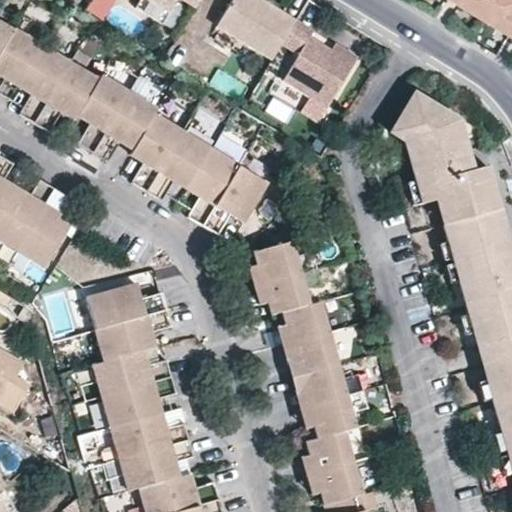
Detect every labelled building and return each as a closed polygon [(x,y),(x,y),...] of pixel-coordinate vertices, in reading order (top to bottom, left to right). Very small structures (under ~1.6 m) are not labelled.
[(89,0),(85,9),(105,19),(114,0),(89,0)] [(184,0),(194,7),(198,0),(140,0),(136,7),(162,23),(176,0),(184,0)] [(293,21),(258,0),(256,0),(253,7),(241,0),(229,0),(214,25),(234,37),(270,60),(279,44),(293,21)] [(475,10),(500,25),(503,20),(510,24),(506,29),(511,32),(511,0),(458,0),(468,6),(472,1),(479,5),(475,10)] [(472,1),(468,6),(475,10),(479,5),(472,1)] [(0,61),(18,31),(0,20),(0,61)] [(293,21),(279,44),(297,56),(272,96),(316,123),(352,65),(329,51),(309,37),(312,31),(294,20),(293,21)] [(506,29),(510,24),(503,20),(500,25),(506,29)] [(0,96),(9,82),(15,71),(29,79),(47,48),(18,31),(0,61),(0,96)] [(352,65),(355,59),(332,44),(329,51),(352,65)] [(29,79),(41,86),(35,97),(23,116),(38,124),(74,64),(47,48),(29,79)] [(53,133),(64,115),(71,104),(84,112),(86,107),(102,80),(74,64),(38,124),(53,133)] [(15,71),(9,82),(23,91),(29,79),(15,71)] [(102,80),(86,107),(99,114),(92,127),(82,143),(97,153),(132,92),(105,76),(102,80)] [(35,97),(41,86),(29,79),(23,91),(35,97)] [(112,162),(122,145),(129,133),(141,141),(158,113),(160,108),(132,92),(97,153),(112,162)] [(511,259),(511,255),(487,167),(472,172),(451,177),(452,184),(447,186),(436,148),(442,146),(444,153),(465,147),(458,120),(413,95),(401,116),(408,120),(397,139),(405,144),(417,186),(422,206),(437,202),(445,199),(452,225),(443,227),(473,334),(479,333),(483,348),(511,339),(511,286),(498,291),(500,297),(494,299),(483,262),(488,260),(491,266),(511,259)] [(80,119),(84,112),(71,104),(64,115),(77,122),(80,119)] [(80,119),(92,127),(99,114),(86,107),(84,112),(80,119)] [(141,141),(139,144),(153,152),(146,164),(135,183),(151,192),(187,131),(158,113),(141,141)] [(408,120),(401,116),(390,134),(397,139),(408,120)] [(217,147),(187,131),(151,192),(166,201),(178,182),(185,172),(198,179),(217,147)] [(141,141),(129,133),(122,145),(134,152),(139,144),(141,141)] [(215,146),(236,158),(242,149),(221,136),(215,146)] [(134,152),(132,155),(146,164),(153,152),(139,144),(134,152)] [(472,172),(465,147),(444,153),(442,146),(436,148),(447,186),(452,184),(451,177),(472,172)] [(244,163),(217,147),(198,179),(210,186),(203,198),(191,217),(207,226),(244,163)] [(0,230),(14,205),(1,198),(9,184),(18,167),(4,159),(0,165),(0,230)] [(239,204),(252,211),(271,179),(244,163),(207,226),(220,234),(233,215),(239,204)] [(185,172),(178,182),(191,190),(198,179),(185,172)] [(203,198),(210,186),(198,179),(191,190),(203,198)] [(35,200),(27,213),(14,205),(0,230),(0,238),(21,251),(23,253),(55,199),(59,192),(45,183),(35,200)] [(14,205),(22,193),(9,184),(1,198),(14,205)] [(422,206),(417,186),(410,188),(416,207),(422,206)] [(68,238),(56,231),(64,218),(74,200),(59,192),(55,199),(23,253),(51,268),(68,238)] [(35,200),(22,193),(14,205),(27,213),(35,200)] [(452,225),(445,199),(437,202),(443,227),(452,225)] [(245,222),(252,211),(239,204),(233,215),(245,222)] [(56,231),(68,238),(77,225),(64,218),(56,231)] [(260,268),(271,265),(276,283),(303,275),(294,244),(257,255),(260,268)] [(511,286),(511,259),(491,266),(488,260),(483,262),(494,299),(500,297),(498,291),(511,286)] [(276,283),(271,265),(260,268),(252,270),(256,288),(276,283)] [(303,275),(276,283),(281,303),(271,306),(274,317),(285,314),(312,307),(303,275)] [(276,283),(256,288),(262,309),(271,306),(281,303),(276,283)] [(144,303),(141,290),(124,294),(127,307),(144,303)] [(89,303),(96,332),(165,315),(161,298),(144,303),(127,307),(124,294),(89,303)] [(288,328),(300,325),(305,343),(330,337),(321,305),(312,307),(285,314),(288,328)] [(329,328),(346,326),(343,306),(327,309),(329,328)] [(165,315),(96,332),(105,364),(129,359),(140,356),(136,340),(153,335),(170,331),(165,315)] [(279,330),(284,348),(305,343),(300,325),(288,328),(279,330)] [(140,356),(144,354),(157,351),(153,335),(136,340),(140,356)] [(330,337),(305,343),(309,361),(298,364),(302,377),(338,367),(330,337)] [(511,339),(483,348),(488,365),(511,358),(511,339)] [(309,361),(305,343),(284,348),(289,367),(298,364),(309,361)] [(0,351),(0,403),(12,411),(29,383),(18,375),(24,365),(0,351)] [(129,359),(132,371),(147,368),(144,354),(140,356),(129,359)] [(511,358),(488,365),(492,380),(487,381),(492,400),(501,432),(506,451),(508,457),(511,472),(511,358)] [(95,367),(103,399),(171,380),(167,363),(147,368),(132,371),(129,359),(105,364),(95,367)] [(305,391),(317,388),(321,405),(347,398),(338,367),(302,377),(305,391)] [(103,399),(111,429),(144,421),(141,406),(157,401),(176,396),(171,380),(103,399)] [(492,400),(487,381),(480,383),(485,403),(492,400)] [(321,405),(317,388),(305,391),(297,393),(301,410),(321,405)] [(347,398),(321,405),(326,425),(315,429),(318,440),(345,433),(355,430),(348,402),(347,398)] [(157,401),(141,406),(144,421),(161,417),(157,401)] [(326,425),(321,405),(301,410),(307,430),(315,429),(326,425)] [(144,421),(148,434),(164,431),(161,417),(144,421)] [(111,429),(119,461),(188,443),(183,426),(164,431),(148,434),(144,421),(111,429)] [(506,451),(501,432),(495,434),(500,453),(506,451)] [(309,454),(321,451),(327,471),(354,464),(345,433),(318,440),(307,443),(309,454)] [(127,492),(136,490),(160,483),(157,469),(172,464),(193,460),(188,443),(119,461),(127,492)] [(308,476),(327,471),(321,451),(309,454),(303,455),(308,476)] [(511,476),(511,472),(508,457),(502,459),(507,477),(511,476)] [(172,464),(157,469),(160,483),(173,480),(176,479),(172,464)] [(354,464),(327,471),(332,491),(320,495),(323,505),(334,502),(361,495),(354,464)] [(327,471),(308,476),(313,496),(320,495),(332,491),(327,471)] [(173,480),(176,494),(191,490),(187,476),(176,479),(173,480)] [(136,490),(142,511),(173,511),(214,501),(210,485),(191,490),(176,494),(173,480),(160,483),(136,490)] [(334,502),(336,511),(367,511),(375,510),(370,492),(361,495),(334,502)] [(173,511),(216,511),(214,501),(173,511)]
